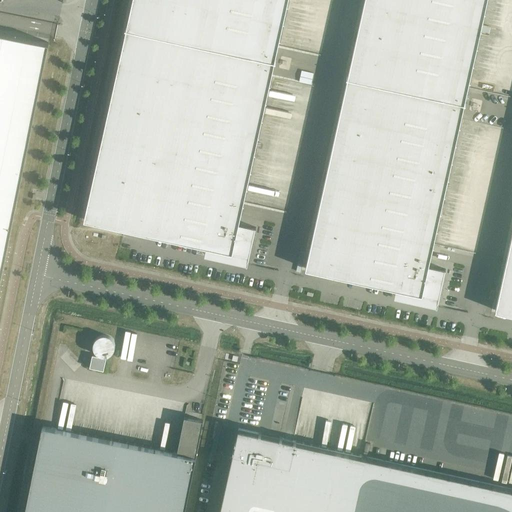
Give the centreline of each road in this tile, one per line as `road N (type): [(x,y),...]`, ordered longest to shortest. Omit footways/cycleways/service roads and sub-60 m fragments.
road 1 (unclassified): [(511,378),(37,275)]
road 2 (unclassified): [(37,275),(93,0)]
road 3 (unclassified): [(37,275),(0,461)]
road 4 (unknown): [(213,511),(243,365),(277,372)]
